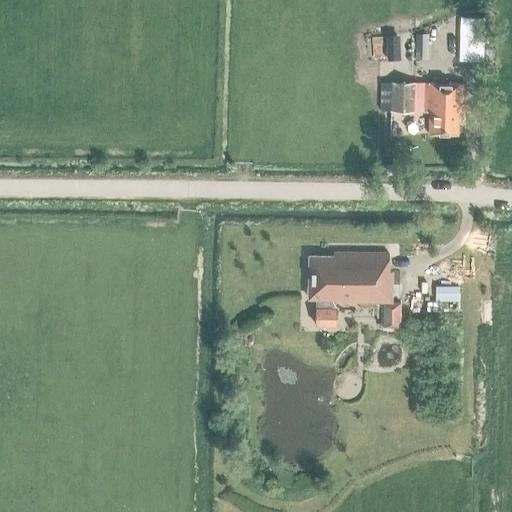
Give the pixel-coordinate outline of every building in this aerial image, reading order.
[(458,62),(483,62),(484,18),(459,17),(458,62)] [(429,60),(429,34),(416,34),(416,60),(429,60)] [(385,36),(387,60),(397,59),(395,35),(385,36)] [(414,84),(391,83),(390,112),(414,112),(423,112),(423,84),(414,84)] [(428,135),(457,135),(457,122),(463,122),(463,84),(423,84),(423,112),(428,113),(428,135)] [(328,257),(308,256),(307,299),(315,299),(314,325),(334,325),(335,303),(382,304),(382,328),(399,328),(399,303),(390,303),(390,269),(387,269),(388,253),(328,252),(328,257)] [(435,302),(459,301),(459,287),(435,287),(435,302)]
